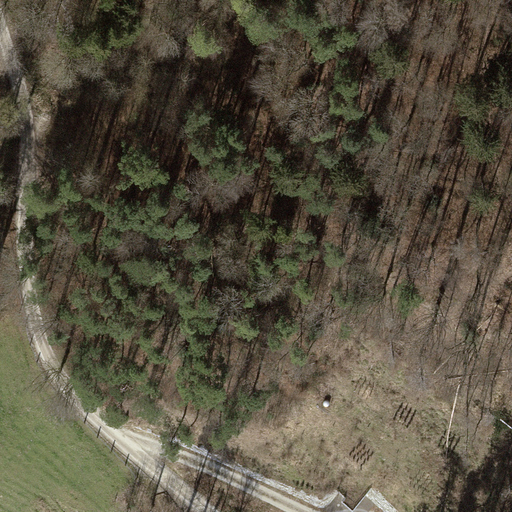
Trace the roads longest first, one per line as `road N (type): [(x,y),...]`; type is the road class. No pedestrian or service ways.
road 1 (track): [(207,511),(54,373),(28,282),(27,111),(0,21)]
road 2 (motorway): [(511,397),(441,425),(281,511)]
